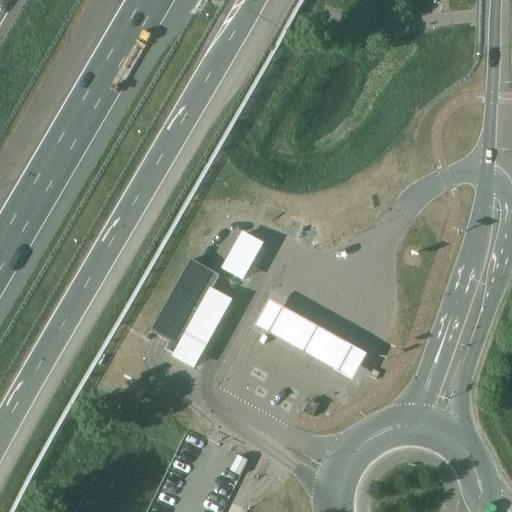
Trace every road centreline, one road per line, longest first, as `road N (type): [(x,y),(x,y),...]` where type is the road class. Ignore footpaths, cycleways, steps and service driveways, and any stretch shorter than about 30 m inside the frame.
road 1 (motorway): [(0,446),(47,351),(263,0)]
road 2 (secondary): [(500,0),(486,175),(442,342)]
road 3 (motorway): [(0,262),(153,0)]
road 4 (secondary): [(454,427),(511,227)]
road 5 (secondary): [(490,511),(457,456),(409,435)]
